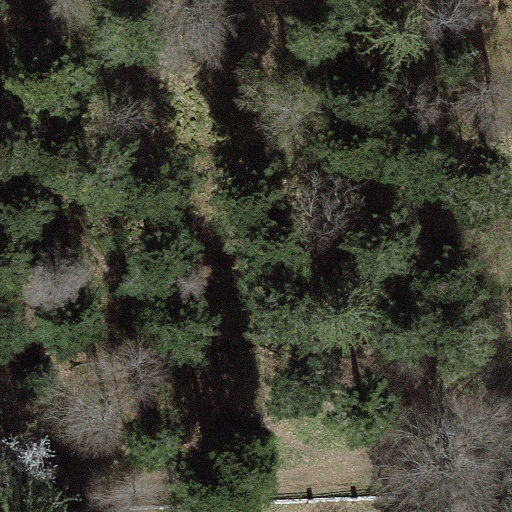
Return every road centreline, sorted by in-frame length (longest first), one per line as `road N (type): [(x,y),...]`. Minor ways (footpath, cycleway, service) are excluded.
road 1 (track): [(39,507),(298,502)]
road 2 (track): [(298,502),(419,473),(511,433)]
